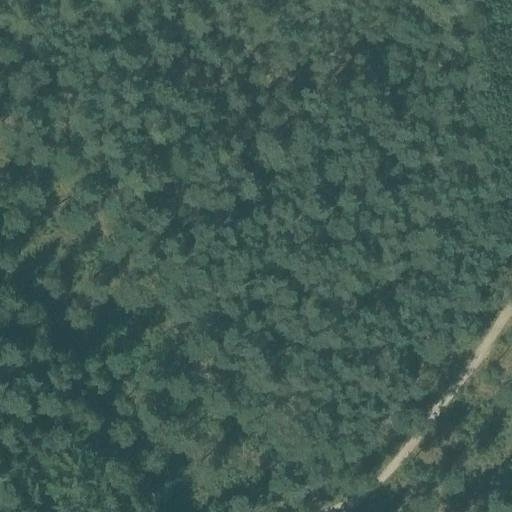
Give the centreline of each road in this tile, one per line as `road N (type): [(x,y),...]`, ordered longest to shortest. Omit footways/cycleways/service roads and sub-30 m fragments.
road 1 (track): [(0,241),(150,511)]
road 2 (track): [(511,306),(462,381),(364,486),(329,511)]
